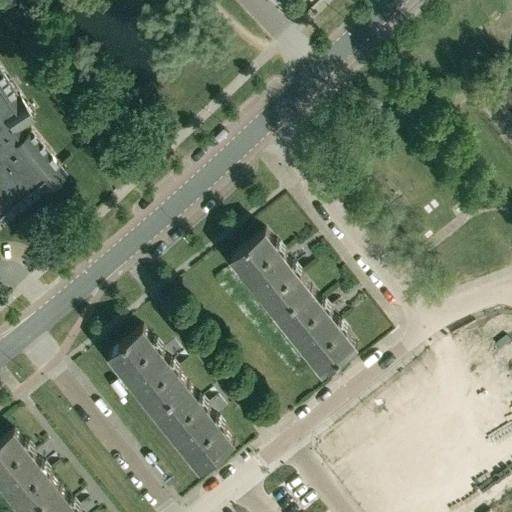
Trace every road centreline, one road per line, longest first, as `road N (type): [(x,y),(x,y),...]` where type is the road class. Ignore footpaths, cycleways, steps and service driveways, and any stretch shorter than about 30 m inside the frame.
road 1 (tertiary): [(27,330),(263,122)]
road 2 (residential): [(431,320),(263,122)]
road 3 (residential): [(27,330),(172,511)]
road 4 (residential): [(431,320),(289,437)]
